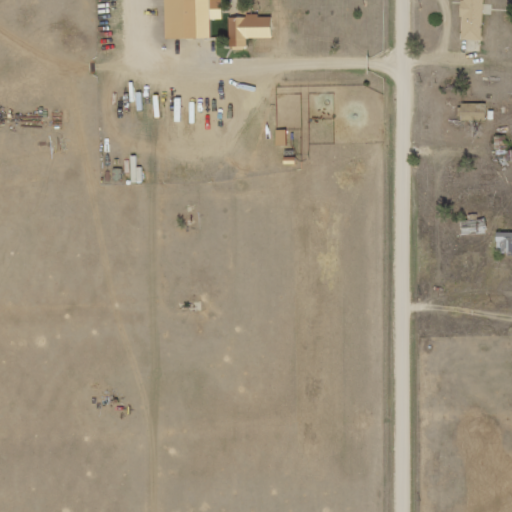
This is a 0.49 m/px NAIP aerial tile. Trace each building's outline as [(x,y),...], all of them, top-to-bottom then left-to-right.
[(166,0),(167,38),(211,37),(211,19),(223,19),(222,0),(166,0)] [(485,0),(463,0),(462,39),(484,40),(485,0)] [(231,47),(249,46),(249,38),(273,37),(273,15),(230,16),(231,47)] [(488,121),(487,102),(462,103),(462,122),(488,121)] [(498,253),(511,253),(511,232),(498,232),(498,253)]
